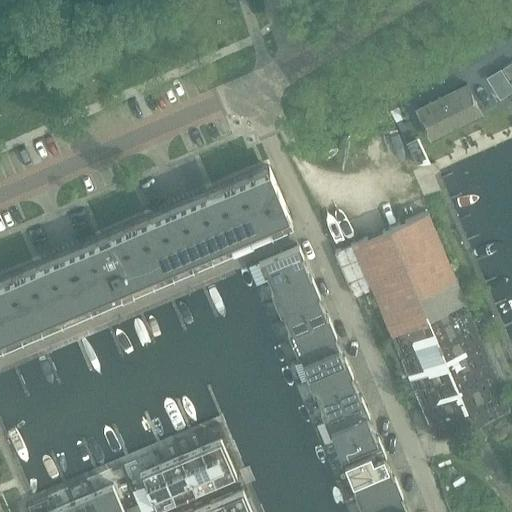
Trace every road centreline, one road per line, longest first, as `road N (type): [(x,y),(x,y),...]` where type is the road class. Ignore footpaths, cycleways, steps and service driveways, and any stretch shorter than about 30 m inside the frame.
road 1 (unclassified): [(435,511),(247,92)]
road 2 (unclassified): [(0,197),(247,92)]
road 3 (unclassified): [(247,92),(404,0)]
